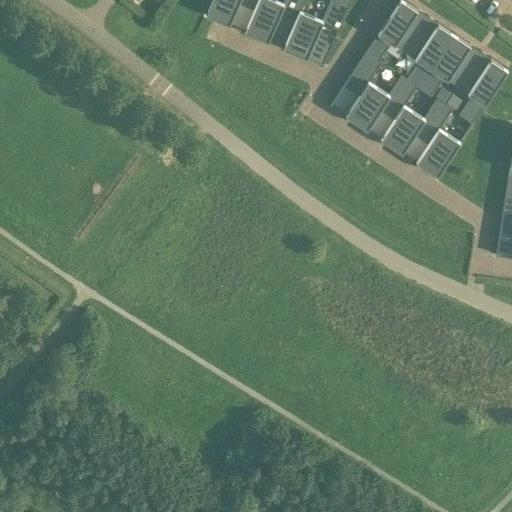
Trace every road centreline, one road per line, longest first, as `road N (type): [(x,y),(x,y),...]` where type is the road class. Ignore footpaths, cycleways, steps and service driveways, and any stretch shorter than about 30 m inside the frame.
road 1 (residential): [(511,316),(340,228),(43,0)]
road 2 (residential): [(511,270),(478,265),(483,224),(317,113),(326,82)]
road 3 (unknown): [(86,293),(180,173),(233,144)]
road 4 (residential): [(210,30),(326,82)]
